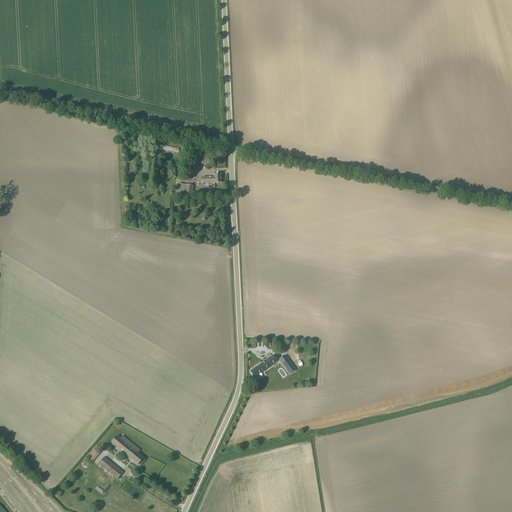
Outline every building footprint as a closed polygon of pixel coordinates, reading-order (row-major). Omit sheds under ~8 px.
[(157,143),(155,148),(177,153),(179,148),(157,143)] [(215,183),(221,183),(221,174),(214,174),(215,177),(202,177),(202,183),(215,183)] [(192,197),(194,186),(186,185),(184,196),(192,197)] [(264,370),(277,361),(273,355),(259,366),(259,365),(259,366),(250,372),(254,377),(264,370)] [(295,370),(285,355),(280,359),(290,374),(295,370)] [(120,438),(117,435),(111,443),(138,465),(144,458),(138,453),(141,450),(122,436),(120,438)] [(93,461),(100,453),(94,448),(87,457),(93,461)] [(117,479),(123,472),(105,457),(99,464),(117,479)]
